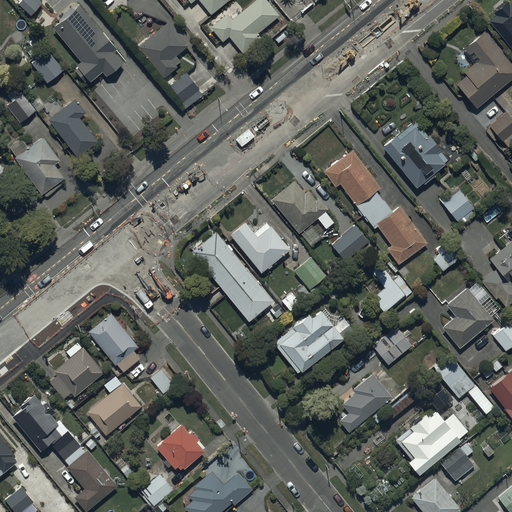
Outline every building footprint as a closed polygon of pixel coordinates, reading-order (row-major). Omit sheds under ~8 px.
[(42,1),(41,0),(17,0),(17,1),(30,13),(42,1)] [(189,0),(190,1),(191,0),(200,0),(210,13),(225,0),(189,0)] [(228,35),(242,51),(260,35),(258,32),(279,13),(268,0),(251,0),(232,17),(227,11),(210,25),(222,40),(228,35)] [(511,0),(508,0),(508,1),(507,0),(504,0),(492,10),(494,12),(487,18),(511,48),(511,0)] [(64,14),(52,24),(80,59),(75,62),(89,79),(102,68),(106,73),(123,60),(113,48),(116,46),(80,1),(73,7),(70,2),(61,9),(64,14)] [(187,43),(168,19),(137,44),(163,76),(177,65),(175,63),(180,59),(175,53),(187,43)] [(454,81),(475,106),(511,75),(511,63),(483,28),(462,45),(474,59),(462,69),(464,72),(454,81)] [(63,68),(47,48),(30,61),(47,81),(63,68)] [(199,87),(186,71),(169,83),(182,100),(199,87)] [(6,103),(19,121),(34,110),(17,86),(7,93),(11,99),(6,103)] [(74,96),(48,117),(77,154),(97,139),(79,115),(85,110),(74,96)] [(501,150),(511,141),(511,116),(505,107),(486,121),(488,124),(484,127),(501,150)] [(395,131),(381,143),(415,185),(421,180),(423,182),(435,172),(433,171),(445,161),(444,159),(447,157),(439,147),(441,146),(428,131),(427,132),(415,118),(396,132),(395,131)] [(42,134),(14,155),(41,192),(63,176),(53,162),(59,157),(42,134)] [(323,169),(335,185),(339,182),(359,208),(358,210),(361,214),(362,213),(367,220),(368,219),(373,226),(376,224),(390,242),(386,246),(398,262),(427,240),(399,203),(391,208),(376,188),(380,185),(352,147),(323,169)] [(294,178),(270,198),(299,232),(328,207),(318,194),(315,197),(307,188),(304,190),(294,178)] [(444,191),(438,197),(461,224),(474,213),(471,208),(474,206),(455,184),(445,192),(444,191)] [(244,219),(228,232),(261,271),(267,266),(268,267),(272,263),(271,262),(290,247),(270,222),(269,223),(266,220),(253,230),(244,219)] [(354,222),(330,242),(345,259),(368,238),(354,222)] [(495,267),(480,278),(494,297),(496,295),(504,305),(511,298),(511,281),(510,279),(511,277),(511,224),(497,235),(504,244),(487,256),(495,267)] [(215,229),(191,248),(248,318),(272,298),(215,229)] [(438,251),(432,256),(442,269),(459,255),(445,239),(435,248),(438,251)] [(309,253),(292,268),(309,288),(326,273),(309,253)] [(386,312),(412,290),(396,270),(393,273),(384,262),(373,271),(384,285),(371,295),(386,312)] [(453,313),(440,324),(457,345),(492,317),(479,302),(487,296),(474,280),(467,286),(466,284),(444,302),(453,313)] [(292,324),(272,339),(297,370),(300,368),(307,363),(308,364),(353,327),(340,311),(334,316),(325,305),(322,308),(321,306),(311,314),(308,309),(291,322),(292,324)] [(138,344),(110,311),(87,330),(115,363),(116,362),(123,370),(139,356),(133,348),(138,344)] [(491,332),(505,349),(511,343),(511,323),(508,319),(491,332)] [(412,342),(396,324),(372,344),(388,363),(412,342)] [(103,370),(83,344),(81,346),(77,341),(66,349),(70,354),(53,368),(55,370),(47,376),(63,396),(71,390),(74,394),(103,370)] [(453,356),(436,369),(457,396),(474,383),(453,356)] [(5,366),(0,370),(0,377),(8,370),(5,366)] [(160,366),(149,375),(163,392),(174,383),(160,366)] [(511,373),(508,368),(487,385),(511,416),(511,373)] [(348,430),(391,394),(392,394),(393,394),(394,394),(394,393),(395,393),(395,392),(396,392),(396,391),(396,390),(396,389),(395,389),(395,388),(394,388),(394,387),(393,387),(392,387),(391,387),(390,387),(390,388),(389,388),(389,389),(389,390),(388,390),(372,370),(351,387),(354,390),(341,402),(348,410),(338,418),(348,430)] [(141,404),(122,381),(87,410),(106,433),(141,404)] [(73,494),(85,509),(116,483),(87,447),(85,449),(80,442),(82,441),(75,433),(73,435),(61,421),(59,422),(51,412),(55,410),(46,399),(42,402),(33,391),(18,403),(20,405),(11,413),(39,448),(49,440),(67,463),(66,464),(83,486),(73,494)] [(408,425),(394,436),(409,456),(406,458),(415,470),(458,437),(435,407),(426,414),(423,410),(407,422),(408,425)] [(203,447),(180,422),(155,445),(165,456),(162,459),(167,465),(171,462),(174,466),(177,463),(180,466),(182,465),(183,465),(203,447)] [(14,451),(0,433),(0,471),(16,459),(11,453),(14,451)] [(465,440),(439,461),(454,479),(468,468),(472,472),(477,468),(466,454),(472,449),(465,440)] [(184,505),(190,511),(217,511),(231,500),(233,503),(252,487),(237,470),(223,482),(212,468),(193,484),(195,487),(188,493),(192,498),(184,505)] [(172,487),(159,471),(140,488),(153,503),(172,487)] [(433,475),(409,496),(422,511),(421,511),(451,511),(459,506),(433,475)] [(511,483),(497,495),(509,511),(511,510),(511,483)] [(20,484),(4,498),(15,511),(17,511),(33,500),(20,484)]
